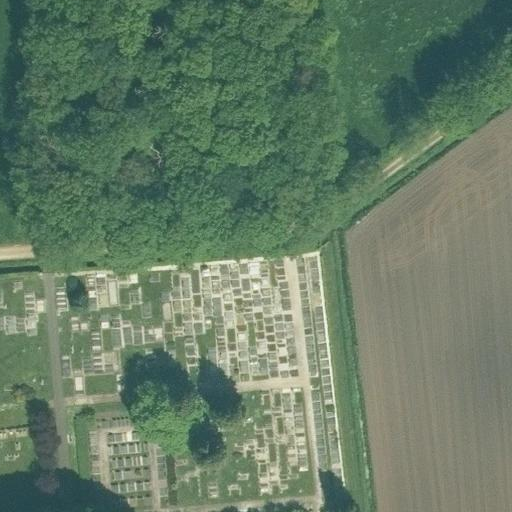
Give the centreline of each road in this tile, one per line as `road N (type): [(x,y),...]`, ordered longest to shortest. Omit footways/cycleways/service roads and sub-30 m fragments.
road 1 (track): [(46,251),(250,235),(319,219),(511,79)]
road 2 (residential): [(38,0),(46,251)]
